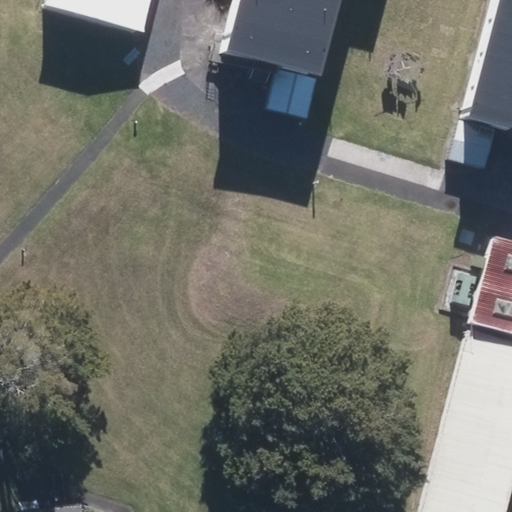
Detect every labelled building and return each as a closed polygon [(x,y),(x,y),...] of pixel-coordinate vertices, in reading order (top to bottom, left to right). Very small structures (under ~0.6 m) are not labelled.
[(47,0),(47,3),(146,28),(152,0),(47,0)] [(511,0),(210,0),(189,78),(261,94),(256,116),(277,122),(297,127),(308,82),(291,81),(312,0),(471,0),(432,142),(511,161),(511,0)] [(452,329),(511,344),(511,254),(479,246),(473,268),(450,262),(437,312),(459,318),(452,329)] [(502,511),(511,474),(511,344),(452,329),(426,432),(405,511),(502,511)] [(84,511),(83,501),(20,508),(20,511),(84,511)]
